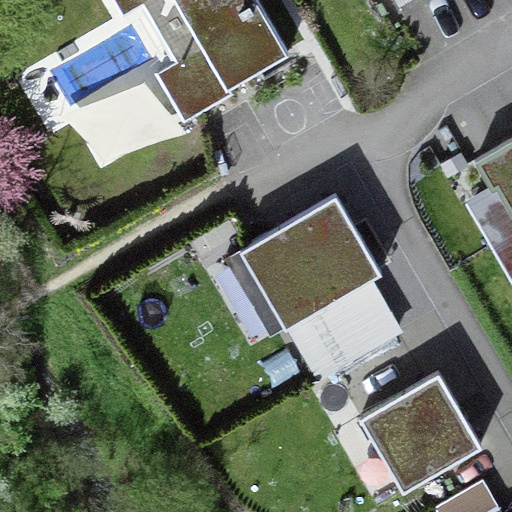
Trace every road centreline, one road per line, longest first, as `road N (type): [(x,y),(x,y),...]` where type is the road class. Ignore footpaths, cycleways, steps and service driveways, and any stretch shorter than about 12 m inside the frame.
road 1 (residential): [(345,132),(511,422)]
road 2 (track): [(0,324),(254,183)]
road 3 (residential): [(511,37),(345,132)]
